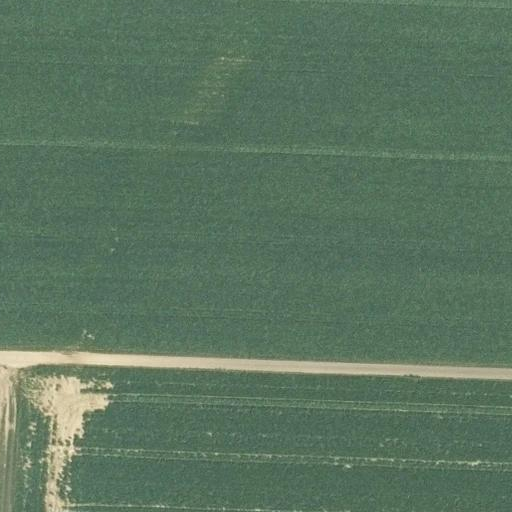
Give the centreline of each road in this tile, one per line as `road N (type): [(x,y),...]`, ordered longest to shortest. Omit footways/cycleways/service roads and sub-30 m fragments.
road 1 (unclassified): [(0,358),(511,374)]
road 2 (track): [(18,359),(7,511)]
